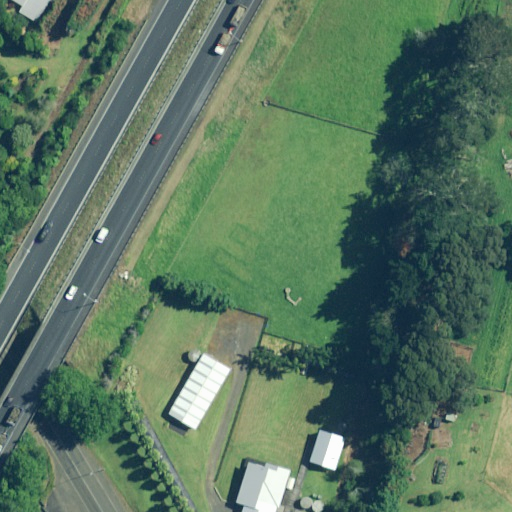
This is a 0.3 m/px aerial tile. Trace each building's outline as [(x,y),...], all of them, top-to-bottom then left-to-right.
[(12,0),(22,6),(19,11),(35,22),(49,0),(12,0)] [(194,364),(201,353),(191,346),(184,357),(194,364)] [(230,369),(204,353),(168,414),(195,430),(230,369)] [(333,470),(343,439),(319,431),(309,462),(333,470)] [(274,467),(273,471),(249,462),(235,503),(244,506),(241,511),(275,511),(289,473),(274,467)] [(310,510),(313,499),(301,496),(298,507),(310,510)] [(313,499),(310,510),(318,511),(323,511),(326,502),(313,499)]
